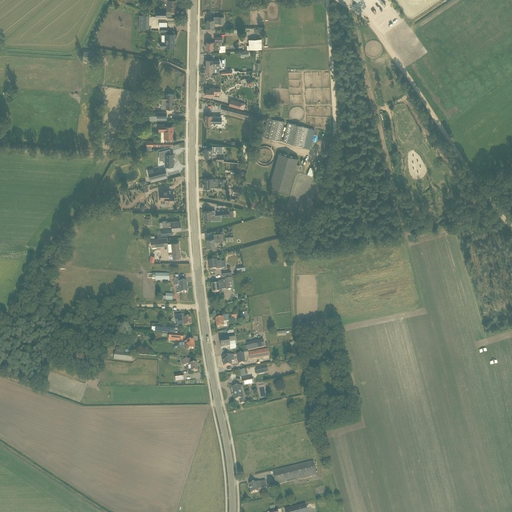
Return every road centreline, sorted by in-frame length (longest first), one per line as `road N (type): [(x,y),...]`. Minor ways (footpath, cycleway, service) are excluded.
road 1 (secondary): [(232,511),(194,230),(193,0)]
road 2 (track): [(10,315),(43,250),(91,193),(161,63),(187,73)]
road 3 (track): [(326,483),(307,424),(293,287),(312,223)]
road 4 (track): [(354,8),(511,223)]
road 5 (track): [(10,315),(201,306)]
road 6 (track): [(407,234),(374,108)]
road 7 (track): [(193,198),(312,223)]
